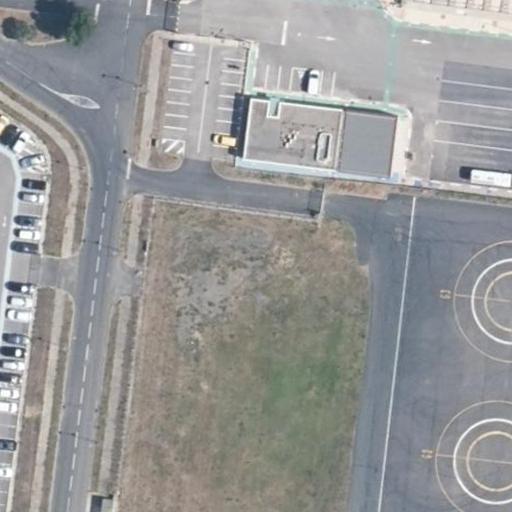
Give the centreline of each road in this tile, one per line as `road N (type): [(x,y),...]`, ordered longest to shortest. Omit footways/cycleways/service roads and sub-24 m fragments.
road 1 (unclassified): [(115,115),(66,511)]
road 2 (unclassified): [(0,57),(53,91),(115,115)]
